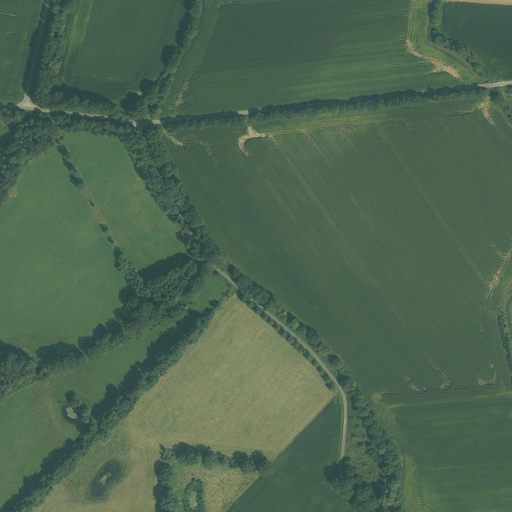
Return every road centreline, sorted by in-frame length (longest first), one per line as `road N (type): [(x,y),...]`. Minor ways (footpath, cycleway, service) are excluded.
road 1 (unclassified): [(369,511),(331,466),(335,391),(217,260),(137,123)]
road 2 (unclassified): [(511,83),(137,123)]
